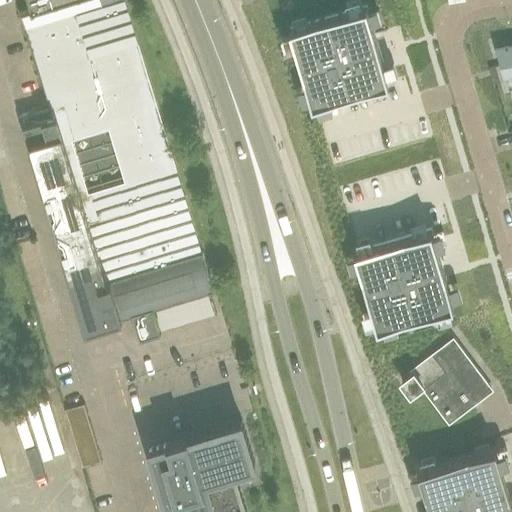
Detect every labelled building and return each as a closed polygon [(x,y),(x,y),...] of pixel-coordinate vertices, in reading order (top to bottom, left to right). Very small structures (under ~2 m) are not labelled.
[(213,290),(125,0),(28,0),(31,8),(20,11),(50,107),(28,114),(30,121),(24,123),(29,139),(28,140),(85,328),(131,314),(139,339),(160,333),(152,308),(213,290)] [(367,5),(290,27),(312,104),(389,81),(367,5)] [(511,41),(495,44),(499,57),(498,57),(500,62),(504,75),(511,74),(511,41)] [(496,66),(489,68),(490,71),(491,75),(494,82),(500,81),(496,66)] [(432,227),(355,250),(377,326),(454,304),(432,227)] [(413,372),(407,376),(402,380),(411,392),(422,385),(450,421),(479,399),(441,348),(411,370),(413,372)] [(207,361),(207,384),(234,384),(234,361),(207,361)] [(186,435),(149,446),(168,511),(247,511),(234,469),(255,463),(242,418),(198,431),(197,429),(185,432),(186,435)] [(511,511),(511,502),(496,446),(419,469),(431,511),(511,511)]
